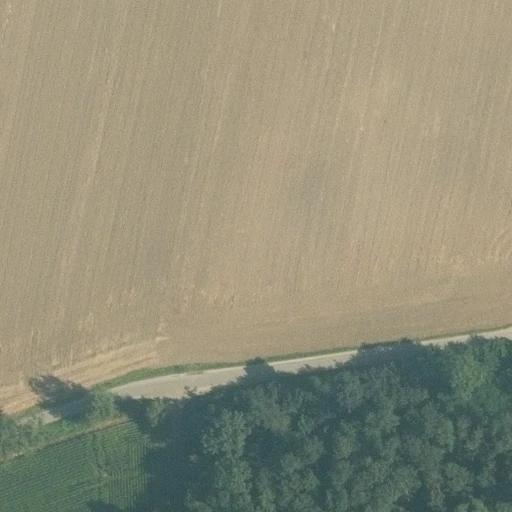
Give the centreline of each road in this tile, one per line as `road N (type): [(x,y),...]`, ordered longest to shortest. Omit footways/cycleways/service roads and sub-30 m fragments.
road 1 (unclassified): [(511,340),(170,386),(0,438)]
road 2 (track): [(170,386),(177,511)]
